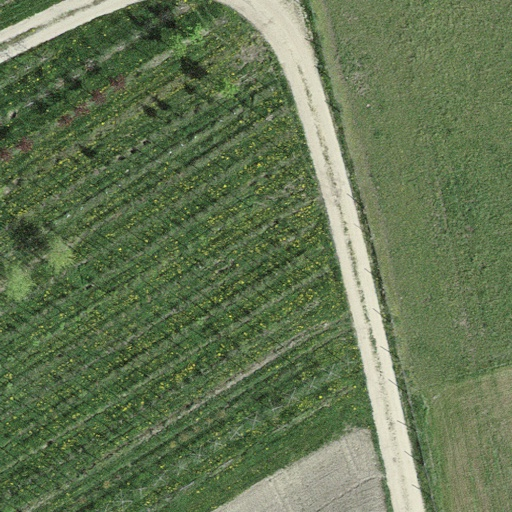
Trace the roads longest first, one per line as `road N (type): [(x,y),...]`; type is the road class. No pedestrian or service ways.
road 1 (track): [(185,0),(244,6),(298,52),(410,511)]
road 2 (track): [(0,64),(144,0)]
